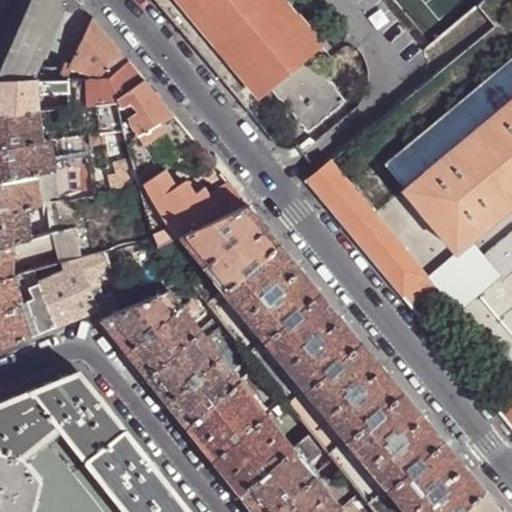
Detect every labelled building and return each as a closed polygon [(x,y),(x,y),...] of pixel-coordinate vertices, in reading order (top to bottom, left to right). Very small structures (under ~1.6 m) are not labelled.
[(32,0),(22,23),(0,71),(0,81),(29,81),(61,5),(66,7),(74,11),(81,5),(77,0),(32,0)] [(332,58),(322,44),(297,15),(296,16),(282,0),(179,0),(189,11),(259,96),(271,86),(309,132),(345,102),(319,69),(332,58)] [(56,68),(40,68),(66,7),(61,5),(29,81),(64,80),(65,78),(60,75),(62,71),(56,68)] [(104,32),(93,19),(71,66),(70,67),(71,67),(99,78),(122,53),(104,32)] [(129,61),(122,53),(99,78),(98,79),(108,79),(129,61)] [(511,58),(385,163),(405,187),(404,188),(456,252),(467,242),(511,205),(511,58)] [(135,68),(129,61),(108,79),(112,79),(117,99),(118,99),(145,80),(135,68)] [(70,67),(71,66),(66,63),(62,71),(60,75),(65,78),(66,78),(71,67),(70,67)] [(112,79),(108,79),(98,79),(77,80),(77,107),(103,104),(117,102),(117,99),(112,79)] [(29,81),(0,81),(0,117),(35,112),(68,108),(68,80),(64,80),(29,81)] [(156,94),(145,80),(118,99),(137,135),(174,115),(156,94)] [(109,133),(124,131),(117,102),(103,104),(109,133)] [(0,147),(42,141),(35,112),(0,117),(0,147)] [(197,143),(174,115),(137,135),(127,141),(132,159),(137,177),(197,143)] [(103,145),(127,141),(124,131),(109,133),(102,134),(103,145)] [(93,166),(89,136),(50,141),(55,172),(89,167),(93,166)] [(55,172),(50,141),(42,141),(0,147),(0,181),(36,175),(55,172)] [(137,177),(132,159),(116,162),(118,174),(110,175),(113,191),(139,185),(137,177)] [(427,276),(332,160),(318,171),(307,181),(411,307),(435,287),(426,277),(427,276)] [(95,194),(89,167),(55,172),(36,175),(42,205),(95,194)] [(249,206),(230,182),(209,195),(204,188),(195,194),(187,183),(183,183),(176,186),(166,169),(146,184),(155,202),(175,234),(180,231),(183,235),(249,206)] [(42,205),(36,175),(0,181),(0,213),(28,208),(42,205)] [(261,221),(249,206),(183,235),(179,237),(224,291),(280,243),(261,221)] [(0,245),(28,239),(28,208),(0,213),(0,245)] [(73,249),(70,230),(28,239),(0,245),(0,279),(14,276),(14,257),(59,249),(58,265),(74,261),(79,260),(78,248),(73,249)] [(511,231),(480,258),(498,280),(501,283),(510,275),(511,278),(511,231)] [(158,246),(156,241),(143,244),(145,251),(154,285),(164,280),(158,246)] [(456,252),(427,276),(426,277),(435,287),(457,314),(498,280),(480,258),(467,242),(456,252)] [(295,262),(280,243),(224,291),(265,340),(321,293),(295,262)] [(111,263),(116,262),(117,267),(129,264),(124,249),(107,253),(111,263)] [(83,317),(98,311),(101,322),(122,312),(113,294),(104,298),(96,276),(113,270),(111,263),(107,253),(79,260),(74,261),(58,265),(35,271),(39,284),(56,327),(83,317)] [(19,303),(14,276),(0,279),(0,348),(23,340),(56,327),(39,284),(29,287),(31,298),(19,303)] [(116,340),(126,352),(180,307),(167,291),(122,312),(101,322),(116,340)] [(340,315),(321,293),(265,340),(305,389),(362,342),(340,315)] [(180,307),(126,352),(135,364),(147,378),(200,332),(180,307)] [(166,403),(220,357),(237,344),(226,331),(210,344),(200,332),(147,378),(156,390),(166,403)] [(378,362),(362,342),(305,389),(346,438),(403,391),(378,362)] [(240,382),(220,357),(166,403),(176,415),(186,428),(240,382)] [(0,452),(20,458),(58,427),(84,461),(124,429),(117,420),(79,372),(0,402),(0,452)] [(267,416),(240,382),(186,428),(201,447),(213,461),(267,416)] [(421,413),(403,391),(346,438),(386,487),(444,440),(421,413)] [(290,414),(281,404),(272,412),(280,422),(290,414)] [(293,449),(267,416),(213,461),(227,479),(239,494),(293,449)] [(125,511),(84,461),(58,427),(20,458),(39,481),(31,511),(125,511)] [(164,479),(124,429),(84,461),(125,511),(142,511),(172,489),(164,479)] [(270,511),(313,475),(306,466),(324,451),(310,435),(293,449),(239,494),(252,510),(253,511),(270,511)] [(462,462),(444,440),(386,487),(406,511),(457,511),(484,490),(462,462)] [(0,511),(31,511),(39,481),(20,458),(0,452),(0,511)] [(336,511),(341,508),(313,475),(270,511),(336,511)] [(190,511),(172,489),(142,511),(190,511)] [(502,511),(496,504),(484,490),(457,511),(502,511)]
